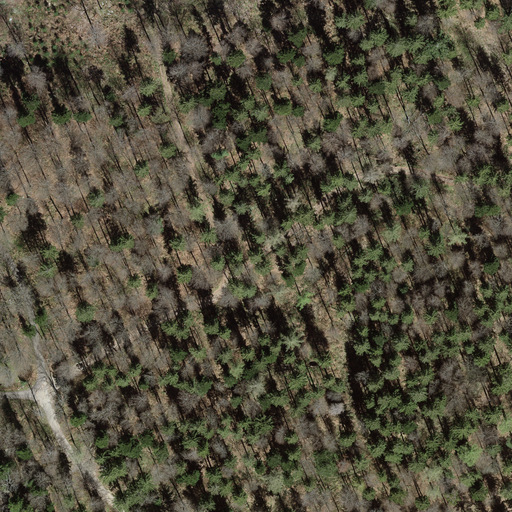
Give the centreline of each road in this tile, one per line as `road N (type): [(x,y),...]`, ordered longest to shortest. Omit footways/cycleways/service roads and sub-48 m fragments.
road 1 (track): [(511,185),(408,169),(363,172),(278,236),(210,302),(135,334),(39,394)]
road 2 (track): [(229,283),(160,67),(156,0)]
road 3 (unclassified): [(0,247),(28,291),(44,378),(39,394),(0,396)]
road 4 (track): [(39,394),(69,459),(119,511)]
